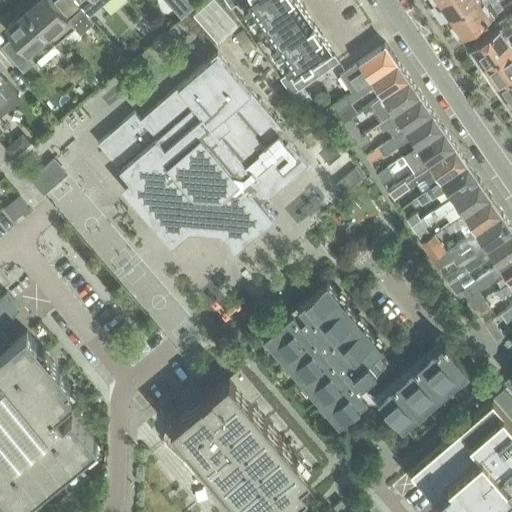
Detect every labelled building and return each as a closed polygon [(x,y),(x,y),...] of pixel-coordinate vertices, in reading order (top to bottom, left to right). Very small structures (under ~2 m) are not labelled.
[(93,21),(87,15),(74,0),(52,0),(51,0),(34,0),(24,9),(54,43),(73,26),(79,33),(93,21)] [(103,0),(74,0),(87,15),(100,4),(103,0)] [(217,0),(208,0),(194,13),(218,41),(237,23),(217,0)] [(298,0),(242,0),(248,8),(253,5),(262,17),(257,21),(266,34),(304,8),(298,0)] [(439,0),(437,2),(448,19),(475,0),(439,0)] [(493,14),(482,0),(475,0),(448,19),(461,37),(493,14)] [(304,8),(266,34),(275,47),(280,44),(289,57),(284,60),(294,74),(332,48),(304,8)] [(54,43),(24,9),(5,25),(12,34),(0,44),(0,45),(22,71),(35,60),(46,50),(54,43)] [(480,64),(482,66),(511,46),(504,36),(511,30),(511,24),(506,15),(497,21),(500,25),(481,38),(479,42),(470,48),(474,54),(472,58),(476,63),(480,64)] [(243,28),(235,34),(247,52),(256,46),(243,28)] [(339,74),(350,91),(351,91),(397,59),(385,41),(339,74)] [(511,47),(511,46),(482,66),(483,67),(481,71),(485,77),(490,77),(494,83),(503,77),(506,77),(511,73),(511,47)] [(133,110),(97,141),(138,188),(131,193),(130,194),(172,242),(189,227),(220,230),(235,247),(274,213),(262,200),(308,161),(281,130),(283,128),(274,118),(216,51),(139,117),(133,110)] [(334,54),(293,82),(298,89),(339,60),(334,54)] [(409,76),(397,59),(351,91),(350,91),(330,105),(336,113),(341,121),(349,117),(343,108),(375,85),(382,94),(409,76)] [(511,73),(506,77),(503,77),(494,83),(495,84),(493,88),(497,94),(501,95),(506,101),(511,96),(511,73)] [(94,74),(90,78),(96,84),(99,81),(94,74)] [(369,103),(380,120),(381,120),(421,93),(409,76),(382,94),(369,103)] [(0,85),(0,100),(4,97),(9,102),(17,95),(6,81),(0,85)] [(304,88),(291,97),(299,108),(312,100),(304,88)] [(380,120),(376,123),(381,131),(386,127),(392,137),(432,110),(421,93),(381,120),(380,120)] [(411,136),(417,145),(444,126),(432,110),(392,137),(378,146),(383,153),(384,155),(411,136)] [(361,134),(349,117),(341,121),(353,139),(361,134)] [(401,155),(413,172),(456,143),(444,126),(417,145),(401,155)] [(366,130),(361,134),(353,139),(359,146),(371,138),(366,130)] [(14,140),(5,148),(13,157),(22,149),(14,140)] [(60,141),(49,150),(56,158),(67,150),(60,141)] [(422,177),(429,186),(467,160),(456,143),(413,172),(403,179),(404,181),(408,186),(422,177)] [(378,146),(365,155),(370,162),(383,153),(378,146)] [(432,196),(446,186),(452,195),(479,177),(467,160),(429,186),(426,188),(432,196)] [(387,165),(376,172),(382,181),(393,174),(387,165)] [(355,167),(336,183),(344,192),(363,175),(355,167)] [(442,212),(449,222),(491,194),(479,177),(452,195),(432,209),(433,209),(437,215),(442,212)] [(403,179),(388,189),(394,198),(409,188),(408,186),(404,181),(403,179)] [(426,188),(416,195),(422,203),(432,196),(426,188)] [(19,194),(4,206),(7,210),(14,218),(28,206),(19,194)] [(458,227),(465,236),(502,210),(491,194),(449,222),(454,230),(458,227)] [(433,209),(424,215),(429,223),(438,217),(437,215),(433,209)] [(416,210),(407,217),(411,224),(421,218),(416,210)] [(468,246),(474,255),(511,228),(511,224),(502,210),(465,236),(452,245),(457,253),(468,246)] [(425,226),(427,225),(422,217),(421,218),(411,224),(410,224),(415,232),(416,231),(425,226)] [(425,226),(416,231),(419,236),(428,231),(425,226)] [(492,254),(498,263),(511,253),(511,228),(474,255),(463,263),(468,271),(492,254)] [(432,259),(445,250),(434,233),(421,242),(432,259)] [(445,250),(432,259),(438,267),(451,258),(445,250)] [(504,272),(510,280),(511,278),(511,253),(498,263),(461,289),(467,297),(504,272)] [(449,283),(456,292),(464,286),(457,277),(449,283)] [(511,290),(511,278),(510,280),(496,290),(501,298),(511,290)] [(290,310),(265,332),(265,333),(339,419),(361,400),(365,396),(368,400),(376,401),(380,398),(378,396),(380,394),(371,383),(392,365),(378,349),(383,344),(327,279),(298,304),(290,310)] [(5,293),(0,297),(0,496),(12,511),(13,511),(96,445),(71,413),(62,420),(55,411),(73,397),(66,388),(69,385),(26,332),(7,347),(0,336),(0,331),(19,309),(5,293)] [(478,314),(490,305),(484,297),(473,306),(478,314)] [(511,303),(499,313),(504,321),(511,315),(511,303)] [(496,339),(504,334),(492,317),(484,322),(496,339)] [(380,394),(378,396),(380,398),(402,424),(403,424),(468,368),(443,339),(380,394)] [(163,434),(163,435),(164,436),(164,437),(164,438),(165,439),(165,440),(166,441),(167,442),(203,476),(204,477),(205,477),(205,478),(206,478),(207,478),(208,478),(209,478),(210,478),(211,478),(212,478),(213,477),(214,477),(216,475),(246,511),(278,511),(308,486),(302,478),(311,470),(251,399),(262,391),(254,381),(240,365),(167,426),(167,427),(166,427),(166,428),(165,428),(165,429),(165,430),(164,430),(164,431),(164,432),(164,433),(163,434)] [(503,388),(493,397),(497,402),(508,393),(503,388)] [(511,397),(508,393),(497,402),(502,408),(511,399),(511,397)] [(493,397),(410,468),(433,494),(431,496),(444,511),(501,511),(511,503),(511,419),(497,402),(493,397)] [(511,399),(502,408),(507,413),(511,408),(511,399)] [(330,503),(337,511),(344,511),(350,507),(340,496),(330,503)]
